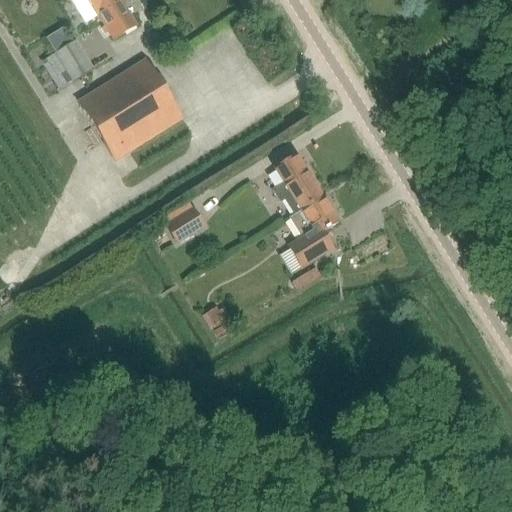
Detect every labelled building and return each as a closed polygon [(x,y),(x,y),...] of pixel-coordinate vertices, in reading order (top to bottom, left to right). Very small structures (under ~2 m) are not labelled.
[(81,35),(94,30),(82,0),(73,0),(69,2),(81,35)] [(121,3),(125,0),(85,0),(97,18),(98,17),(113,42),(136,27),(121,3)] [(93,71),(92,69),(75,42),(41,64),(58,91),(70,83),(72,85),(93,71)] [(181,121),(144,62),(77,104),(114,163),(129,154),(181,121)] [(321,199),(305,173),(296,158),(274,171),(283,187),(273,193),(278,203),(283,200),(293,216),(294,217),(300,213),(321,199)] [(334,249),(324,233),(337,225),(321,199),(300,213),(294,217),(293,216),(288,220),(300,240),(287,249),(300,270),(334,249)] [(203,229),(192,212),(188,205),(161,222),(176,246),(203,229)]
